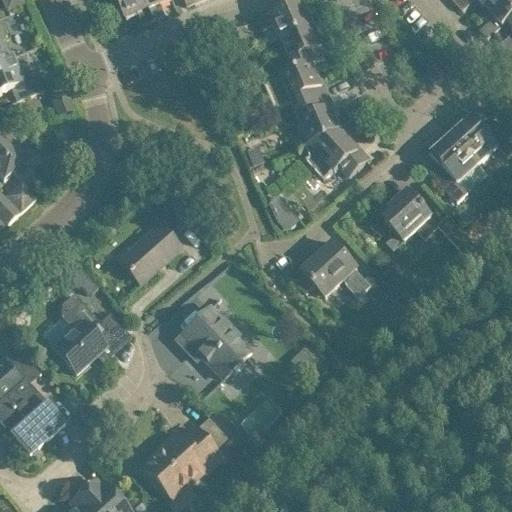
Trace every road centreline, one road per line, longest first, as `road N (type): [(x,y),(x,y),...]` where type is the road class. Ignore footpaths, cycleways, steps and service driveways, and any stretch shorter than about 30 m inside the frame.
road 1 (residential): [(0,270),(68,204),(94,160),(100,114),(85,70)]
road 2 (residential): [(155,385),(26,503),(0,473)]
road 3 (residential): [(269,274),(405,151),(402,129)]
road 4 (residential): [(402,129),(480,59),(426,0)]
road 5 (residential): [(85,70),(252,0)]
road 6 (residential): [(402,129),(339,0)]
